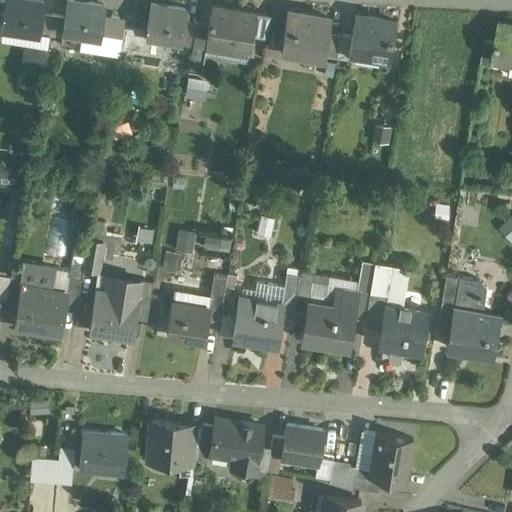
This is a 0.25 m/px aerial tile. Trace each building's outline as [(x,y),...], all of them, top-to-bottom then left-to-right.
[(43,1),(35,0),(6,0),(2,28),(38,33),(41,13),(43,1)] [(103,5),(75,0),(67,0),(65,16),(61,37),(60,45),(79,48),(81,34),(98,37),(103,5)] [(151,3),(146,30),(134,28),(130,50),(161,55),(164,38),(180,41),(181,41),(184,20),(186,9),(151,3)] [(255,13),(211,5),(208,24),(206,38),(207,38),(205,49),(204,55),(245,62),(246,57),(247,57),(249,45),(255,13)] [(330,18),(287,10),(280,50),(323,57),(324,55),(328,31),(330,18)] [(53,15),(41,13),(38,33),(49,35),(53,15)] [(395,21),(355,14),(351,35),(349,51),(350,51),(388,57),(395,21)] [(65,16),(53,15),(49,35),(61,37),(65,16)] [(196,22),(184,20),(181,41),(180,41),(180,45),(192,47),(196,22)] [(208,24),(196,22),(192,47),(205,49),(207,38),(206,38),(208,24)] [(511,23),(500,22),(496,42),(494,58),(511,61),(509,75),(511,75),(511,23)] [(134,28),(123,26),(119,49),(130,50),(134,28)] [(340,33),(328,31),(324,55),(336,57),(340,33)] [(351,35),(340,33),(336,57),(348,59),(350,51),(349,51),(351,35)] [(496,42),(485,40),(481,63),(493,66),(494,58),(496,42)] [(205,49),(192,47),(188,70),(201,73),(204,55),(205,49)] [(185,94),(216,98),(219,80),(188,75),(185,94)] [(511,214),(500,226),(511,238),(511,214)] [(152,240),(154,226),(129,223),(128,237),(152,240)] [(174,246),(192,250),(197,229),(178,225),(174,246)] [(203,245),(230,246),(231,232),(203,231),(203,245)] [(104,234),(89,232),(83,267),(98,270),(100,255),(104,234)] [(121,237),(104,234),(100,255),(112,256),(114,247),(119,248),(121,237)] [(181,254),(165,250),(162,267),(178,271),(181,254)] [(374,261),(361,259),(356,291),(357,291),(353,316),(365,318),(374,261)] [(374,261),(365,318),(381,321),(384,301),(386,302),(392,264),(374,261)] [(66,284),(68,266),(55,265),(53,282),(66,284)] [(296,295),(295,297),(307,299),(325,302),(330,275),(300,270),(299,274),(296,295)] [(283,293),(296,295),(299,274),(286,272),(283,293)] [(9,276),(0,273),(0,298),(5,299),(9,276)] [(226,275),(213,273),(209,296),(208,306),(209,306),(208,313),(219,315),(226,275)] [(140,279),(109,274),(106,290),(95,288),(88,328),(132,335),(136,311),(138,295),(137,295),(140,279)] [(458,276),(446,274),(440,306),(453,308),(458,276)] [(22,277),(9,276),(5,299),(17,301),(20,283),(21,283),(22,277)] [(81,278),(68,276),(66,291),(67,291),(65,300),(77,302),(81,278)] [(483,280),(458,276),(453,308),(448,333),(446,346),(467,350),(467,348),(493,353),(493,354),(495,355),(501,315),(475,310),(478,297),(486,298),(488,287),(483,280)] [(153,281),(140,279),(137,295),(138,295),(136,311),(147,313),(153,281)] [(21,283),(20,283),(17,301),(13,323),(60,331),(65,300),(67,291),(66,291),(21,283)] [(335,287),(333,303),(325,302),(307,299),(301,338),(348,346),(353,316),(357,291),(356,291),(335,287)] [(209,296),(174,289),(172,300),(171,300),(166,332),(203,338),(208,313),(209,306),(208,306),(209,296)] [(296,295),(283,293),(281,302),(283,303),(280,318),(292,320),(295,297),(296,295)] [(281,302),(239,295),(236,316),(232,335),(276,342),(280,318),(283,303),(281,302)] [(386,302),(384,301),(381,321),(377,343),(389,345),(387,354),(390,359),(395,359),(400,356),(401,347),(421,350),(428,309),(386,302)] [(453,308),(440,306),(436,331),(448,333),(453,308)] [(219,333),(232,335),(236,316),(222,314),(219,333)] [(261,425),(214,417),(213,425),(208,452),(209,453),(234,457),(233,465),(254,468),(261,425)] [(179,422),(150,419),(147,459),(183,462),(186,427),(179,426),(179,422)] [(213,425),(201,423),(200,428),(196,456),(208,458),(209,453),(208,452),(213,425)] [(322,429),(286,423),(280,457),(317,463),(322,429)] [(200,428),(186,427),(183,462),(194,463),(196,456),(200,428)] [(413,438),(375,431),(375,433),(381,434),(375,469),(369,468),(367,476),(379,478),(405,482),(413,438)] [(110,435),(82,432),(79,468),(80,468),(81,464),(104,466),(104,470),(122,471),(125,434),(111,433),(110,435)] [(71,448),(59,447),(58,459),(70,460),(71,448)] [(58,459),(32,457),(30,479),(56,481),(58,459)] [(70,460),(58,459),(56,481),(70,482),(72,460),(70,460)] [(292,477),(272,474),(270,485),(290,488),(292,477)] [(367,476),(354,474),(352,485),(377,490),(379,478),(367,476)] [(270,485),(269,495),(292,499),(294,489),(290,488),(270,485)] [(322,511),(325,494),(317,492),(315,509),(309,508),(308,511),(322,511)] [(358,511),(360,499),(325,494),(322,511),(358,511)]
